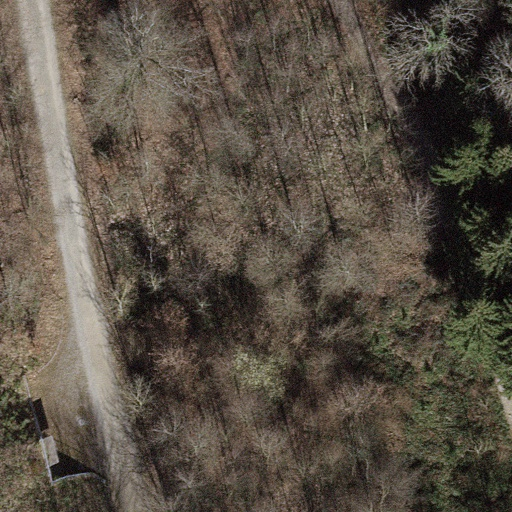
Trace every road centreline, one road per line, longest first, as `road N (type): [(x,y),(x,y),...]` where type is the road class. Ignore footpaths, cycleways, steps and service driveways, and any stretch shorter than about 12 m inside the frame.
road 1 (track): [(140,511),(42,108),(29,0)]
road 2 (track): [(342,0),(461,226),(511,380)]
